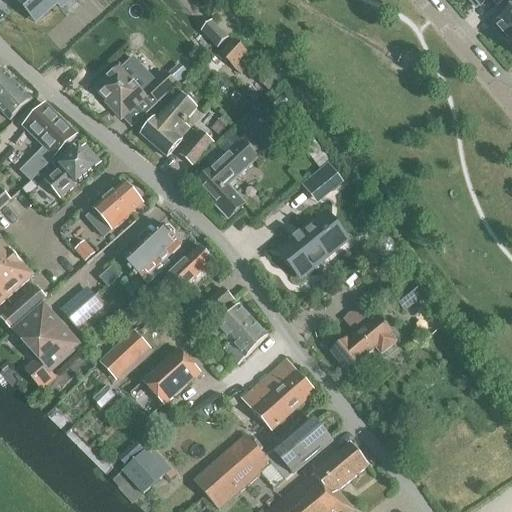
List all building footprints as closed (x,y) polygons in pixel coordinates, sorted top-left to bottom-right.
[(16,0),(36,22),(56,4),(60,9),(70,0),(16,0)] [(468,0),(476,8),(479,6),(480,7),(487,0),(468,0)] [(506,37),(509,41),(509,42),(511,39),(511,11),(495,25),(496,26),(493,29),(503,40),(506,37)] [(226,40),(209,22),(198,32),(215,50),(226,40)] [(246,56),(231,41),(217,55),(231,70),(246,56)] [(157,104),(177,85),(166,74),(156,84),(146,73),(136,84),(120,66),(93,92),(120,122),(146,97),(145,96),(147,94),(157,104)] [(0,113),(9,123),(31,102),(1,71),(0,71),(0,113)] [(167,160),(182,142),(191,131),(185,125),(198,110),(179,94),(157,120),(155,119),(140,137),(167,160)] [(31,183),(44,169),(76,136),(45,106),(22,129),(43,150),(21,173),(31,183)] [(280,137),(282,134),(264,114),(246,129),(267,152),(281,138),(280,137)] [(223,118),(212,130),(219,136),(229,124),(223,118)] [(193,168),(214,144),(201,133),(180,157),(193,168)] [(240,145),(232,153),(196,186),(227,220),(243,205),(227,188),(255,161),(240,145)] [(57,172),(44,183),(60,200),(100,165),(85,147),(79,152),(74,146),(51,166),(57,172)] [(328,167),(321,173),(334,190),(342,184),(328,167)] [(22,190),(28,197),(37,189),(32,182),(22,190)] [(104,238),(112,231),(112,232),(143,205),(124,184),(93,211),(95,212),(87,219),(104,238)] [(332,198),(353,225),(369,212),(347,186),(332,198)] [(0,211),(11,201),(0,188),(0,211)] [(316,223),(279,253),(301,279),(337,248),(328,237),(330,235),(327,232),(325,234),(316,223)] [(167,262),(181,249),(163,228),(135,254),(126,263),(135,273),(148,287),(171,266),(167,262)] [(0,272),(16,259),(11,253),(12,253),(11,251),(10,252),(1,241),(0,239),(0,272)] [(375,250),(382,258),(392,257),(396,247),(390,239),(379,240),(375,250)] [(84,243),(75,251),(85,263),(94,255),(84,243)] [(155,293),(169,307),(214,263),(201,249),(155,293)] [(16,259),(0,272),(0,305),(30,280),(32,278),(33,277),(32,276),(22,265),(21,264),(16,259)] [(113,267),(101,278),(110,288),(122,277),(113,267)] [(404,311),(422,297),(413,286),(394,301),(404,311)] [(45,298),(37,288),(8,313),(17,323),(46,299),(45,298)] [(87,291),(82,296),(62,314),(74,329),(100,305),(87,291)] [(216,319),(234,302),(222,291),(205,308),(216,319)] [(12,333),(50,375),(81,347),(44,305),(12,333)] [(224,338),(229,343),(231,345),(224,351),(238,366),(268,337),(239,308),(210,337),(217,344),(224,338)] [(347,374),(376,350),(381,356),(397,343),(392,337),(393,336),(377,317),(331,355),(347,374)] [(116,381),(148,351),(134,336),(102,365),(116,381)] [(144,384),(166,407),(200,375),(178,351),(144,384)] [(89,363),(84,358),(54,388),(59,393),(89,363)] [(242,402),(271,435),(316,394),(287,362),(242,402)] [(296,427),(262,455),(271,465),(286,482),(331,443),(312,421),(299,432),(295,428),(296,427)] [(206,498),(259,451),(246,437),(193,484),(206,498)] [(352,511),(338,494),(369,468),(349,445),(268,511),(352,511)] [(206,498),(219,511),(271,465),(262,455),(259,451),(206,498)] [(143,496),(165,474),(145,452),(135,461),(127,468),(122,473),(143,496)] [(127,468),(135,461),(128,454),(121,461),(127,468)]
